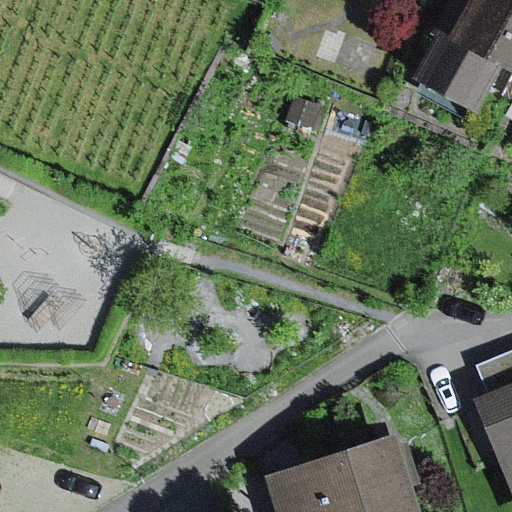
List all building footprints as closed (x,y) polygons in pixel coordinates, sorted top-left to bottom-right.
[(511,0),(454,0),(419,70),(478,99),(500,54),(511,59),(511,0)] [(222,320),(199,304),(175,338),(199,354),(222,320)] [(511,353),(479,367),(511,448),(511,353)] [(155,382),(132,368),(107,411),(130,425),(155,382)] [(406,434),(280,474),(292,511),(426,511),(430,511),(406,434)]
